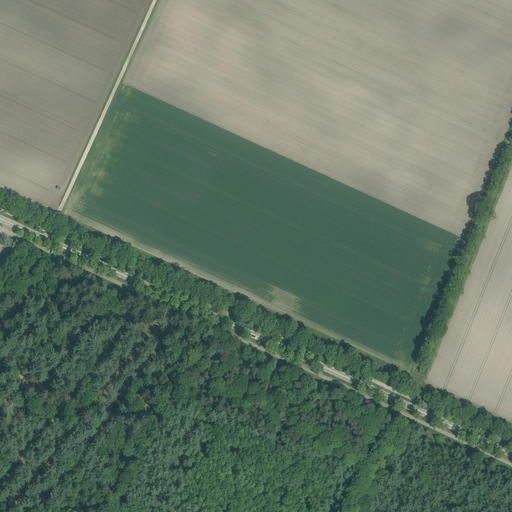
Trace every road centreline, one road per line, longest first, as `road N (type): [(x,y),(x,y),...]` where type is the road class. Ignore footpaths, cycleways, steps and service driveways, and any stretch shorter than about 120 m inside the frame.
road 1 (unclassified): [(0,228),(511,464)]
road 2 (primary): [(511,454),(0,218)]
road 3 (unclassified): [(511,445),(0,209)]
road 4 (track): [(154,0),(42,248)]
